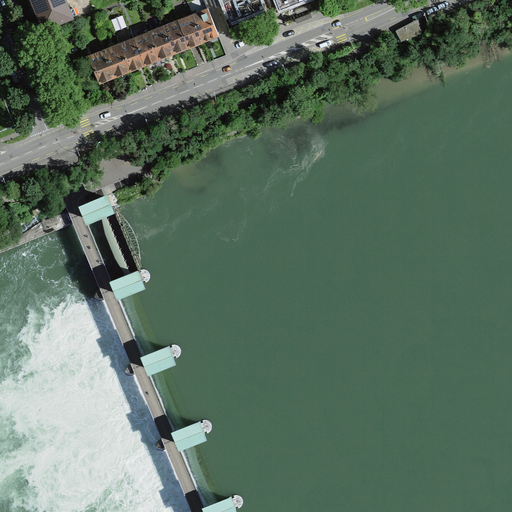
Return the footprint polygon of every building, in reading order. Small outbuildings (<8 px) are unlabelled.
[(64,0),(32,0),(35,6),(43,28),(72,16),(64,0)] [(304,0),(221,0),(230,22),(264,8),(260,0),(276,0),(280,9),(304,0)] [(291,18),(313,10),(310,3),(288,12),(291,18)] [(207,8),(193,14),(203,40),(206,39),(218,34),(207,8)] [(310,13),(295,19),(297,23),(312,17),(310,13)] [(193,14),(178,20),(188,46),(192,45),(203,40),(193,14)] [(401,41),(411,37),(422,33),(418,19),(408,24),(396,31),(401,41)] [(177,51),(188,46),(178,20),(163,25),(174,52),(177,51)] [(174,52),(163,25),(149,31),(159,58),(163,56),(174,52)] [(149,31),(133,37),(144,64),(147,62),(159,58),(149,31)] [(133,68),(144,64),(133,37),(119,43),(120,46),(129,69),(133,68)] [(112,50),(111,46),(104,49),(115,77),(118,76),(118,74),(121,73),(129,69),(120,46),(112,50)] [(103,80),(111,77),(112,78),(115,77),(104,49),(97,51),(89,55),(99,82),(103,80)] [(113,210),(106,194),(80,204),(86,221),(113,210)] [(139,273),(112,284),(118,300),(145,289),(139,273)] [(170,348),(143,359),(149,375),(176,364),(170,348)] [(200,422),(173,433),(180,449),(207,438),(200,422)] [(236,511),(231,498),(205,509),(205,511),(236,511)]
